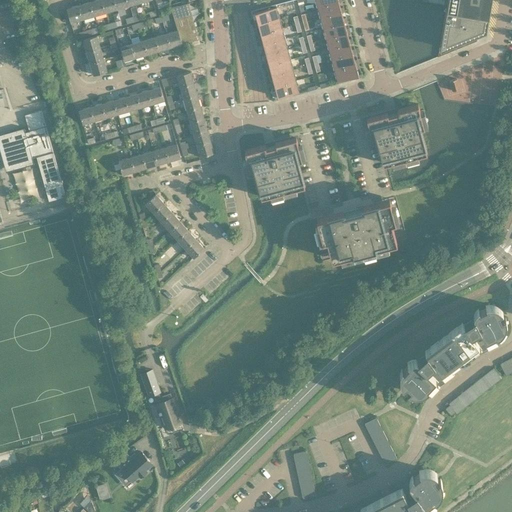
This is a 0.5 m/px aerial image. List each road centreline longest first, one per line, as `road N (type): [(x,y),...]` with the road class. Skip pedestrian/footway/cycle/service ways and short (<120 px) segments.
road 1 (tertiary): [(186,511),(340,361),(503,257),(511,243)]
road 2 (residential): [(298,511),(347,498),(399,469),(435,403),(511,343)]
road 3 (residential): [(219,51),(77,94),(47,0)]
road 4 (residential): [(235,166),(174,189),(232,253),(247,241)]
road 5 (residential): [(385,89),(498,43),(505,0)]
road 6 (residential): [(228,126),(325,110),(385,89)]
